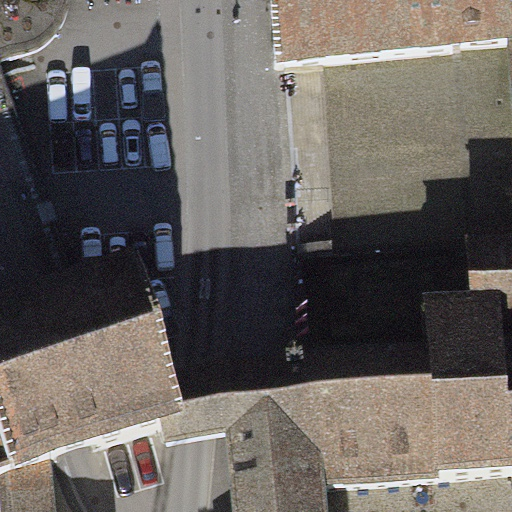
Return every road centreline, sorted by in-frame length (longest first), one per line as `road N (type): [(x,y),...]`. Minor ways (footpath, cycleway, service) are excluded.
road 1 (residential): [(188,511),(212,169),(205,0)]
road 2 (residential): [(0,204),(79,455),(105,511)]
